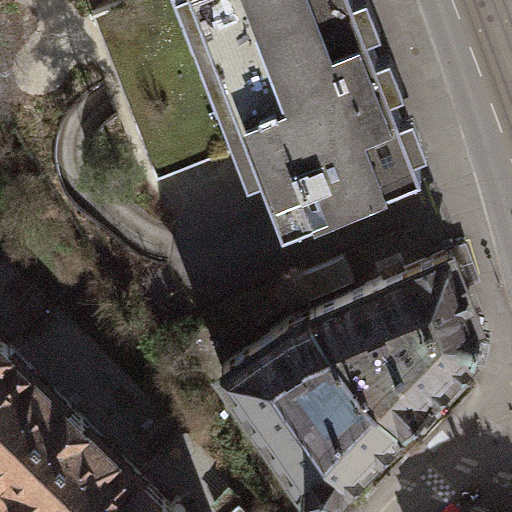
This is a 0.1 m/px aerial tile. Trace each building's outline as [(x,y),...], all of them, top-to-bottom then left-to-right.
[(279,220),(421,166),(356,0),(116,0),(94,9),(157,172),(248,138),(279,220)] [(367,386),(403,418),(474,346),(481,317),(452,246),(311,304),(367,386)] [(345,251),(298,271),(308,294),(354,275),(345,251)] [(367,386),(311,304),(295,311),(223,362),(305,484),(337,485),(403,418),(367,386)] [(0,347),(0,482),(30,511),(99,511),(141,471),(8,340),(0,347)] [(141,471),(99,511),(196,511),(177,493),(171,499),(141,471)]
